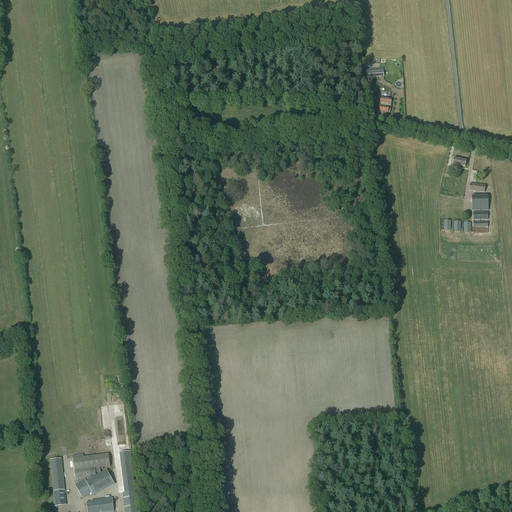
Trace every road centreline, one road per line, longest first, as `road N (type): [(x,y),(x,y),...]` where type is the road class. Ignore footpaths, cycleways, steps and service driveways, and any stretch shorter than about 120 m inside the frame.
road 1 (unclassified): [(511,154),(375,126),(218,143),(195,137),(163,103),(140,0)]
road 2 (unknown): [(448,0),(462,144)]
